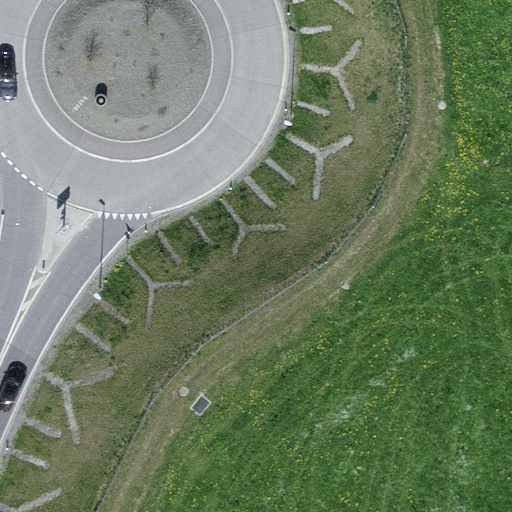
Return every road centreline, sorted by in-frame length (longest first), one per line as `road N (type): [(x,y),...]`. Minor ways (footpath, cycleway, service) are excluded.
road 1 (primary): [(144,184),(203,163),(246,117),(262,57),(250,0)]
road 2 (primary): [(25,306),(144,184)]
road 3 (primary): [(30,137),(25,306)]
road 4 (primary): [(30,137),(81,175),(144,184)]
